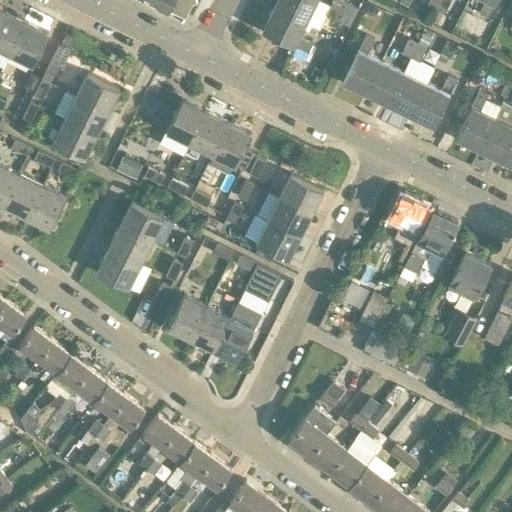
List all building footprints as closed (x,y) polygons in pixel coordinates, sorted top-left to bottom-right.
[(151,0),(183,16),(191,0),(151,0)] [(330,6),(319,0),(275,0),(273,5),(306,21),(319,28),(330,6)] [(333,0),(331,6),(354,18),(358,9),(339,0),(333,0)] [(435,9),(439,0),(420,0),(420,1),(435,9)] [(439,0),(435,9),(443,13),(449,0),(439,0)] [(485,0),(479,13),(488,18),(496,0),(485,0)] [(492,11),(498,14),(501,6),(496,4),(492,11)] [(298,37),(306,21),(273,5),(261,29),(294,45),(308,51),(312,44),(298,37)] [(349,27),(354,18),(331,6),(326,15),(349,27)] [(9,53),(25,20),(2,9),(0,14),(0,66),(2,67),(9,53)] [(25,20),(9,53),(33,65),(49,32),(25,20)] [(418,41),(427,46),(431,37),(422,33),(418,41)] [(366,92),(382,60),(368,53),(374,39),(365,35),(343,81),(366,92)] [(410,57),(417,43),(409,39),(402,53),(410,57)] [(417,43),(410,57),(419,62),(426,47),(417,43)] [(290,54),(304,60),(305,59),(308,61),(312,53),(308,51),(294,45),(290,54)] [(50,81),(54,75),(62,59),(53,54),(42,76),(50,81)] [(388,103),(404,71),(382,60),(366,92),(388,103)] [(489,65),(480,61),(475,71),(483,76),(489,65)] [(410,114),(426,81),(404,71),(388,103),(410,114)] [(75,95),(107,111),(119,88),(87,73),(75,95)] [(438,87),(426,81),(410,114),(434,125),(456,80),(447,75),(441,89),(438,87)] [(42,99),(50,83),(41,79),(34,94),(42,99)] [(478,148),(494,116),(480,109),(487,95),(486,94),(478,90),(455,136),(478,148)] [(96,134),(107,111),(75,95),(64,118),(96,134)] [(189,143),(205,110),(182,99),(165,132),(189,143)] [(31,121),(39,105),(30,101),(23,117),(31,121)] [(511,107),(501,102),(494,116),(478,148),(501,159),(511,136),(511,107)] [(212,154),(228,121),(205,110),(189,143),(212,154)] [(84,157),(96,134),(64,118),(52,141),(84,157)] [(228,121),(212,154),(235,166),(236,165),(249,172),(257,156),(259,150),(246,143),(252,133),(228,121)] [(511,164),(511,136),(501,159),(511,164)] [(28,156),(32,148),(15,140),(11,148),(28,156)] [(50,167),(55,158),(38,150),(34,159),(50,167)] [(142,163),(122,154),(115,169),(135,178),(142,163)] [(257,176),(265,160),(257,156),(249,172),(257,176)] [(0,161),(0,202),(3,205),(20,172),(0,161)] [(74,178),(78,169),(62,162),(57,171),(74,178)] [(160,182),(164,174),(148,167),(144,175),(160,182)] [(26,216),(43,183),(20,172),(3,205),(26,216)] [(279,196),(310,212),(322,189),(290,174),(279,196)] [(184,194),(187,186),(172,178),(168,186),(184,194)] [(246,199),(254,184),(245,180),(237,195),(246,199)] [(43,183),(26,216),(50,227),(66,194),(43,183)] [(207,205),(211,197),(194,189),(191,197),(207,205)] [(409,244),(416,229),(428,206),(402,193),(390,217),(401,222),(394,237),(409,244)] [(299,235),(310,212),(279,196),(267,219),(299,235)] [(119,224),(151,240),(163,216),(131,201),(119,224)] [(234,223),(242,207),(233,203),(225,219),(234,223)] [(441,253),(457,221),(433,209),(399,275),(411,281),(415,272),(417,273),(421,265),(434,272),(441,258),(441,253)] [(287,258),(299,235),(267,219),(256,242),(287,258)] [(140,262),(151,240),(119,224),(108,247),(140,262)] [(186,257),(193,240),(185,236),(177,252),(186,257)] [(229,260),(233,252),(217,244),(213,253),(229,260)] [(128,286),(140,262),(108,247),(96,270),(128,286)] [(474,295),(490,263),(465,251),(448,286),(461,293),(458,300),(468,305),(472,298),(473,298),(474,295)] [(252,271),(256,263),(240,255),(236,263),(252,271)] [(174,280),(182,263),(173,259),(165,276),(174,280)] [(276,283),(279,275),(263,267),(260,275),(276,283)] [(511,278),(501,300),(502,301),(484,338),(498,345),(511,316),(511,278)] [(354,279),(345,297),(364,306),(373,288),(354,279)] [(163,303),(171,287),(162,282),(154,299),(163,303)] [(375,325),(388,297),(372,290),(360,318),(375,325)] [(0,310),(8,300),(0,293),(0,310)] [(191,337),(207,305),(183,293),(167,325),(191,337)] [(8,300),(0,310),(0,324),(12,334),(27,314),(8,300)] [(214,348),(230,316),(207,305),(191,337),(214,348)] [(445,336),(462,345),(476,317),(458,309),(445,336)] [(414,318),(400,311),(394,323),(408,330),(414,318)] [(230,316),(214,348),(237,360),(253,328),(230,316)] [(38,359),(53,339),(34,325),(19,345),(38,359)] [(397,366),(402,357),(399,355),(404,346),(373,329),(363,349),(397,366)] [(52,378),(71,353),(53,339),(38,359),(56,372),(52,378)] [(433,358),(417,350),(407,369),(423,378),(433,358)] [(75,386),(90,366),(71,353),(52,378),(46,386),(57,394),(52,400),(40,408),(34,416),(26,410),(21,417),(26,430),(36,438),(54,414),(58,408),(67,396),(70,392),(74,386),(75,386)] [(21,380),(30,369),(22,363),(14,374),(21,380)] [(93,400),(108,380),(90,366),(75,386),(93,400)] [(30,369),(21,380),(22,380),(27,384),(29,385),(37,374),(30,369)] [(23,389),(27,384),(22,380),(18,385),(23,389)] [(111,414),(126,394),(108,380),(93,400),(111,414)] [(332,407),(343,391),(344,389),(332,380),(319,398),(332,407)] [(413,447),(440,405),(423,393),(395,435),(413,447)] [(126,394),(111,414),(131,428),(145,408),(126,394)] [(67,396),(58,408),(66,413),(74,402),(67,396)] [(369,397),(357,414),(367,422),(380,404),(370,396),(369,397)] [(380,428),(397,407),(386,399),(370,419),(380,428)] [(327,432),(335,421),(315,406),(289,438),(311,454),(327,432)] [(66,413),(58,408),(54,414),(61,419),(66,413)] [(162,447),(177,427),(158,412),(142,432),(153,441),(145,452),(146,453),(139,463),(145,468),(154,457),(162,447)] [(361,429),(367,422),(357,414),(355,412),(349,420),(361,429)] [(79,421),(78,421),(84,426),(85,425),(89,419),(83,415),(79,421)] [(95,435),(104,424),(96,418),(81,439),(87,444),(95,435)] [(367,422),(361,429),(372,438),(378,429),(367,422)] [(104,424),(95,435),(102,441),(111,429),(104,424)] [(177,427),(162,447),(180,461),(195,441),(177,427)] [(5,438),(9,444),(17,438),(13,432),(5,438)] [(347,447),(327,432),(311,454),(331,469),(347,447)] [(198,474),(213,454),(195,441),(180,461),(188,467),(180,479),(182,481),(165,501),(172,507),(173,506),(181,495),(190,485),(198,474)] [(402,461),(409,453),(395,443),(389,452),(402,461)] [(95,473),(110,455),(99,446),(84,465),(95,473)] [(351,484),(367,463),(347,447),(331,469),(351,484)] [(413,470),(419,461),(418,461),(409,453),(402,461),(413,470)] [(213,454),(198,474),(198,475),(207,481),(217,488),(232,469),(213,454)] [(162,463),(154,457),(145,468),(153,474),(162,463)] [(371,500),(388,478),(367,463),(351,484),(371,500)] [(446,471),(441,478),(452,486),(457,480),(446,471)] [(6,478),(0,482),(0,495),(12,486),(6,478)] [(387,511),(393,511),(408,493),(388,478),(371,500),(387,511)] [(435,486),(446,494),(452,486),(442,479),(441,478),(435,486)] [(241,511),(253,511),(266,495),(246,479),(228,502),(241,511)] [(115,484),(109,480),(105,484),(111,489),(115,484)] [(181,495),(189,501),(198,491),(190,485),(181,495)] [(463,507),(469,500),(458,492),(457,491),(452,499),(463,507)] [(408,493),(393,511),(426,511),(429,509),(408,493)] [(284,511),(286,510),(266,495),(253,511),(284,511)]
